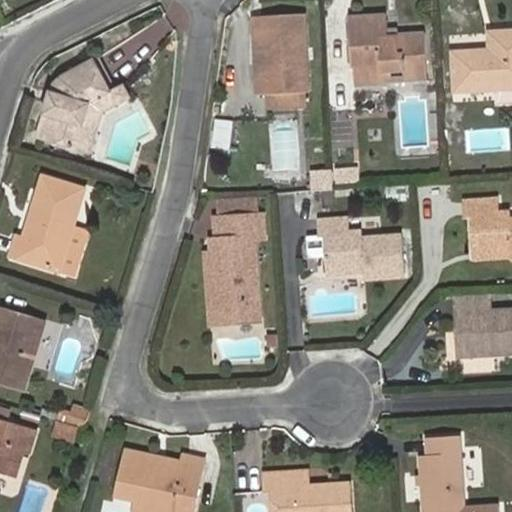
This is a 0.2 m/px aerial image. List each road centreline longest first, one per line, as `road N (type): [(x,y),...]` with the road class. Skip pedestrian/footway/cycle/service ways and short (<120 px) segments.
road 1 (residential): [(336,403),(166,416),(127,389),(194,146),(215,0)]
road 2 (residential): [(128,0),(19,60),(0,125)]
